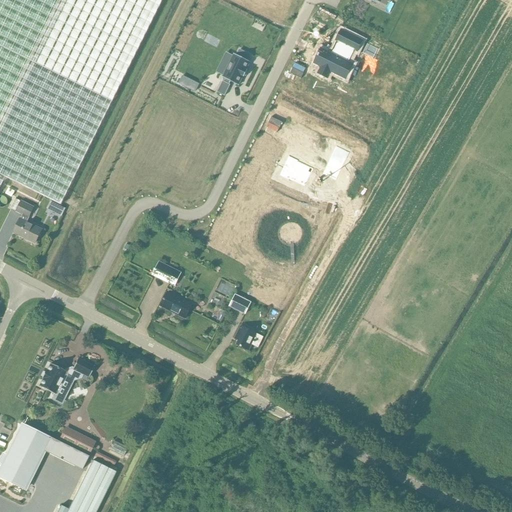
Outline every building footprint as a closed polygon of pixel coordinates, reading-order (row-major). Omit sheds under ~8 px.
[(0,0),(0,188),(6,177),(61,205),(162,0),(0,0)] [(325,52),(315,73),(323,78),(320,86),(333,93),(337,85),(355,94),(365,73),(358,70),(365,56),(368,58),(375,42),(348,28),(341,43),(344,45),(338,59),(325,52)] [(223,81),(217,92),(224,96),(230,85),(229,84),(230,81),(238,85),(243,76),(244,77),(247,71),(246,70),(250,62),(247,61),(250,55),(239,50),(237,55),(234,54),(222,77),(225,79),(224,82),(223,81)] [(186,87),(195,92),(199,85),(190,80),(186,87)] [(333,153),(320,179),(333,185),(345,160),(333,153)] [(289,157),(278,176),(288,181),(289,180),(304,187),(312,169),(297,162),(298,160),(289,157)] [(14,232),(35,243),(41,230),(27,223),(34,207),(21,200),(20,201),(15,198),(10,208),(16,211),(15,212),(22,216),(14,232)] [(47,209),(61,216),(65,208),(51,201),(47,209)] [(158,264),(151,277),(168,286),(175,272),(158,264)] [(185,319),(192,305),(168,292),(160,306),(185,319)] [(236,294),(230,307),(245,314),(251,302),(236,294)] [(236,345),(248,351),(252,345),(258,348),(263,337),(241,326),(235,339),(238,341),(236,345)] [(39,387),(55,395),(62,380),(80,374),(89,378),(94,367),(78,359),(73,370),(66,372),(50,364),(46,372),(45,372),(42,378),(43,379),(39,387)] [(49,439),(22,426),(0,469),(0,476),(24,489),(49,439)] [(89,454),(94,443),(65,429),(60,440),(89,454)] [(60,506),(57,511),(95,511),(115,472),(93,461),(68,510),(60,506)]
